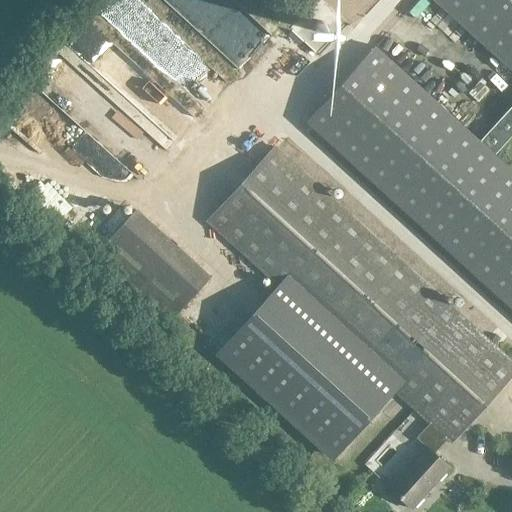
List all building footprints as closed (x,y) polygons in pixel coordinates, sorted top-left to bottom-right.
[(161,25),(134,0),(126,0),(104,24),(129,48),(135,42),(141,47),(161,25)] [(511,171),(494,155),(511,134),(511,0),(432,0),(511,71),(511,105),(479,141),(374,46),(305,122),(511,309),(511,171)] [(432,24),(438,11),(413,0),(412,0),(406,13),(432,24)] [(429,423),(447,440),(450,442),(511,373),(511,363),(275,148),(208,222),(278,286),(218,353),(333,457),(393,391),(429,423)] [(20,192),(40,216),(63,196),(43,172),(20,192)] [(158,247),(123,208),(94,233),(137,281),(154,267),(146,258),(158,247)] [(433,454),(447,440),(429,423),(415,439),(424,447),(387,487),(411,510),(449,468),(433,454)]
